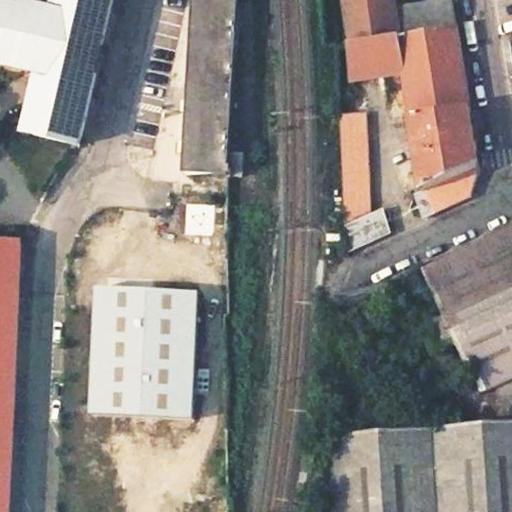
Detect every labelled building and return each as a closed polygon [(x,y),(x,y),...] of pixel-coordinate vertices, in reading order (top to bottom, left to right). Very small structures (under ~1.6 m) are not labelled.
[(116,0),(58,0),(55,16),(0,4),(0,62),(43,70),(29,134),(83,148),(116,0)] [(234,157),(243,0),(197,0),(187,175),(247,179),(248,159),(234,157)] [(391,0),(341,0),(349,44),(377,40),(398,37),(393,8),(391,0)] [(442,0),(393,8),(398,37),(456,28),(450,0),(442,0)] [(402,72),(406,92),(409,115),(468,106),(456,28),(398,37),(377,40),(382,75),(402,72)] [(349,44),(347,44),(353,80),(382,75),(377,40),(349,44)] [(406,92),(387,95),(390,119),(409,115),(406,92)] [(468,106),(409,115),(421,191),(478,166),(468,106)] [(393,232),(383,209),(373,213),(367,113),(341,114),(344,168),(347,210),(348,252),(393,232)] [(470,197),(478,166),(421,191),(413,195),(425,218),(470,197)] [(457,341),(474,377),(481,392),(496,386),(504,403),(511,400),(511,230),(424,271),(446,318),(428,325),(439,350),(457,341)] [(0,242),(0,511),(18,511),(31,244),(0,242)] [(200,296),(99,291),(92,417),(194,422),(200,296)] [(345,308),(348,317),(356,313),(352,305),(345,308)] [(355,331),(321,328),(319,375),(342,377),(344,354),(354,355),(355,331)] [(326,417),(327,393),(310,392),(309,417),(326,417)] [(331,447),(333,492),(334,511),(511,511),(511,420),(357,430),(356,421),(334,420),(336,432),(330,432),(331,447)] [(334,511),(333,492),(331,447),(322,491),(317,511),(334,511)]
